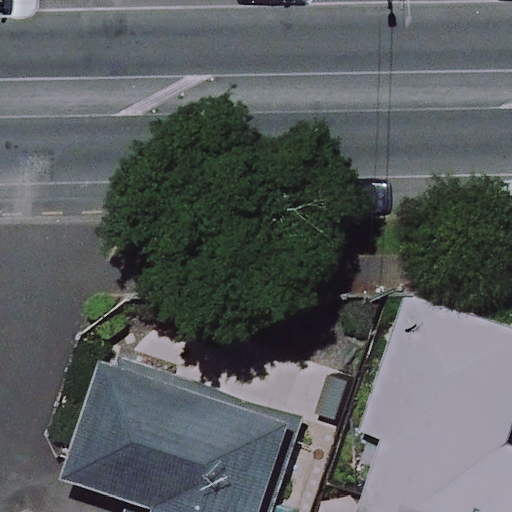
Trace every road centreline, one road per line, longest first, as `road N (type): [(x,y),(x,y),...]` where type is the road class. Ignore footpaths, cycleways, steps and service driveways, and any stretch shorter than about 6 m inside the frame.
road 1 (secondary): [(511,91),(44,101)]
road 2 (residential): [(0,266),(44,101)]
